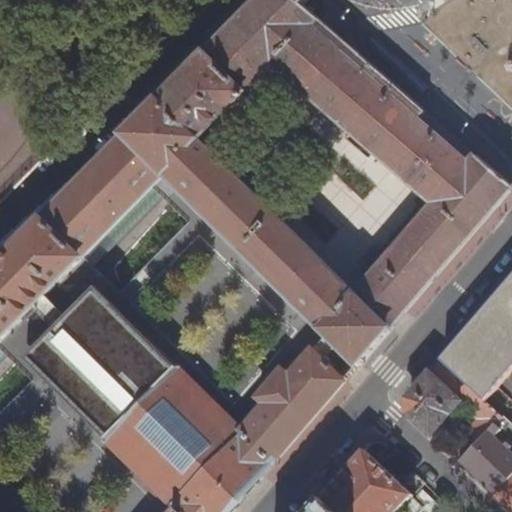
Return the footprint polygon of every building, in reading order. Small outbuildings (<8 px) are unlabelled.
[(286,53),(439,188),(362,272),(407,314),(511,191),(511,184),(473,150),(321,18),(306,5),(310,0),(263,0),(221,43),(172,93),(210,129),(259,80),(286,53)] [(8,511),(0,503),(0,339),(96,244),(106,234),(160,179),(172,166),(323,314),(369,358),(407,314),(362,272),(210,129),(172,93),(140,126),(136,130),(59,207),(0,266),(0,511),(8,511)] [(160,179),(106,234),(116,245),(171,190),(160,179)] [(511,283),(495,302),(511,319),(511,283)] [(101,290),(30,362),(77,408),(102,433),(179,509),(176,511),(235,511),(279,461),(348,381),(316,352),(295,376),(288,369),(263,397),(271,404),(246,432),(173,360),(148,336),(101,290)] [(490,403),(511,376),(511,319),(495,302),(445,361),(490,403)] [(334,360),(343,347),(330,338),(320,351),(334,360)] [(449,440),(444,445),(451,452),(463,463),(499,425),(505,418),(490,403),(445,361),(411,399),(413,416),(435,436),(454,416),(454,412),(464,402),(482,420),(456,448),(449,440)] [(504,430),(499,425),(463,463),(497,494),(511,478),(511,449),(499,437),(504,430)] [(421,511),(425,508),(413,498),(415,496),(415,495),(367,451),(324,501),(335,511),(421,511)] [(511,478),(497,494),(511,508),(511,478)] [(335,511),(324,501),(314,511),(335,511)]
